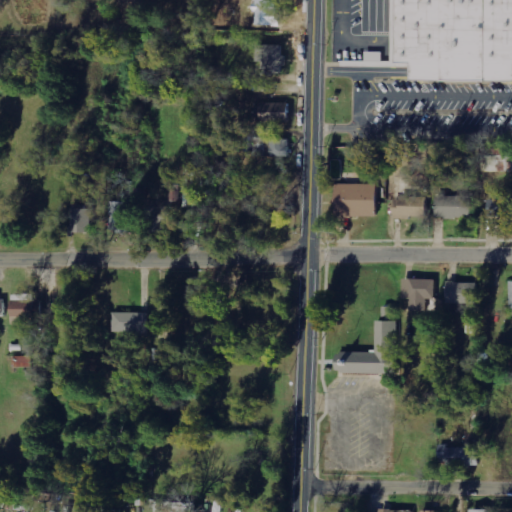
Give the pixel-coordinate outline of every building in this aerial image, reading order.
[(406,60),(392,60),(392,0),(511,0),(511,76),(406,76),(406,60)] [(264,76),(284,77),(284,66),(285,66),(286,46),(258,45),(257,62),(264,62),(264,76)] [(265,104),(265,122),(294,122),(293,103),(265,104)] [(290,156),(290,138),(273,138),(273,130),(264,130),(264,137),(255,137),(255,157),(290,156)] [(187,207),(206,208),(208,173),(188,173),(187,207)] [(373,219),(373,187),(332,187),(332,219),(373,219)] [(511,216),(511,192),(490,193),(491,217),(511,216)] [(439,218),(474,218),(474,197),(439,196),(439,218)] [(430,197),(397,198),(397,218),(430,218),(430,197)] [(111,230),(119,230),(119,234),(133,234),(134,203),(111,202),(111,230)] [(95,233),(95,210),(74,209),(73,233),(95,233)] [(438,300),(437,280),(406,281),(406,299),(413,299),(414,311),(430,311),(430,300),(438,300)] [(450,304),(480,304),(481,283),(450,282),(450,304)] [(39,295),(17,295),(16,324),(46,325),(47,302),(38,301),(39,295)] [(149,334),(150,313),(114,312),(114,333),(149,334)] [(372,354),(334,353),(333,375),(395,376),(395,323),(372,323),(372,354)] [(16,368),(34,367),(34,357),(16,357),(16,368)] [(476,446),(437,447),(437,464),(477,463),(476,446)] [(155,511),(195,511),(196,503),(155,502),(155,511)]
